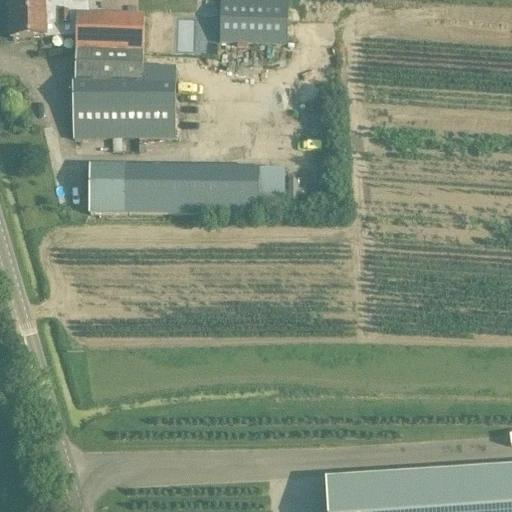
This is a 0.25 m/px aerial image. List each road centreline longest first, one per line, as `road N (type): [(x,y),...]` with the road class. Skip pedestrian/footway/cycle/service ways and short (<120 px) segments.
road 1 (tertiary): [(72,511),(0,250)]
road 2 (unknown): [(61,474),(291,458)]
road 3 (unknown): [(291,458),(511,444)]
